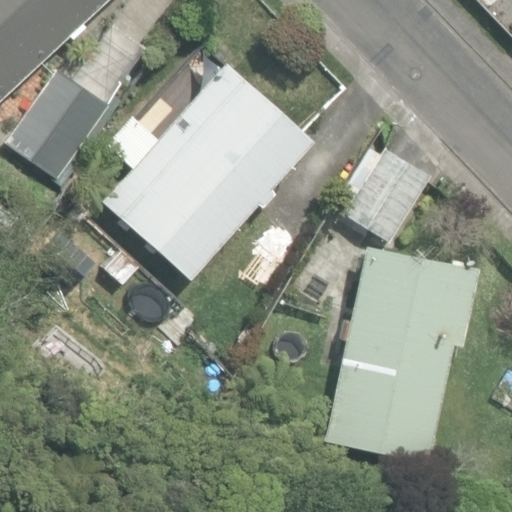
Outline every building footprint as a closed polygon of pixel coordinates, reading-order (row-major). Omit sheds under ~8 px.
[(0,0),(0,92),(103,0),(0,0)] [(0,140),(0,143),(54,181),(146,50),(107,22),(69,77),(52,65),(0,140)] [(99,197),(185,274),(309,137),(223,60),(99,197)] [(299,165),(334,187),(374,125),(338,102),(299,165)] [(339,211),(383,238),(425,171),(381,143),(339,211)] [(0,196),(0,230),(1,231),(18,211),(0,196)] [(320,436),(423,458),(448,339),(458,341),(474,264),(360,240),(320,436)] [(208,359),(230,373),(249,342),(228,328),(208,359)]
